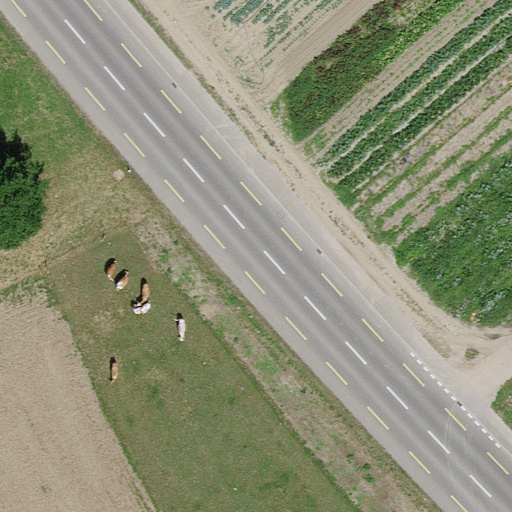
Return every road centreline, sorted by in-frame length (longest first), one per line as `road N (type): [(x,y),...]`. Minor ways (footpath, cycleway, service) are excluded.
road 1 (primary): [(503,511),(404,419),(48,0)]
road 2 (track): [(511,342),(404,419)]
